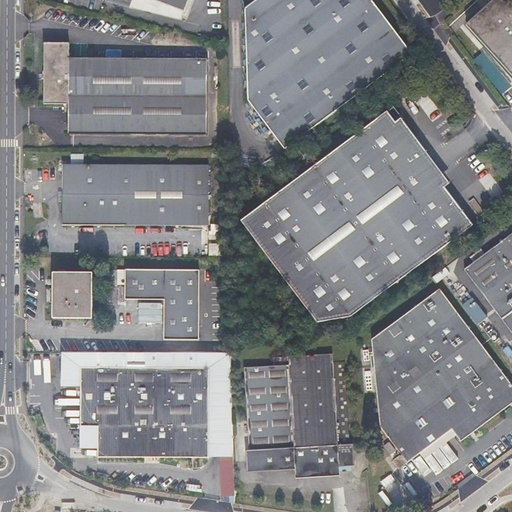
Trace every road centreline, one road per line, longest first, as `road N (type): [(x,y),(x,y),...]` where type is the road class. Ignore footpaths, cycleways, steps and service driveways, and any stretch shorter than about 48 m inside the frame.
road 1 (tertiary): [(4,383),(4,0)]
road 2 (unknown): [(212,511),(209,489),(198,480),(75,457),(59,436),(45,371)]
road 3 (residential): [(511,142),(406,0)]
road 4 (unknown): [(6,326),(125,334),(140,308)]
